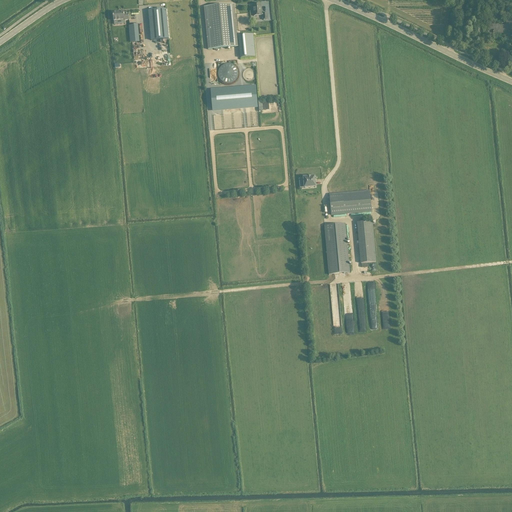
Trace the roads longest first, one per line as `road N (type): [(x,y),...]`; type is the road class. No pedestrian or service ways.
road 1 (track): [(218,291),(511,262)]
road 2 (secondary): [(333,0),(511,82)]
